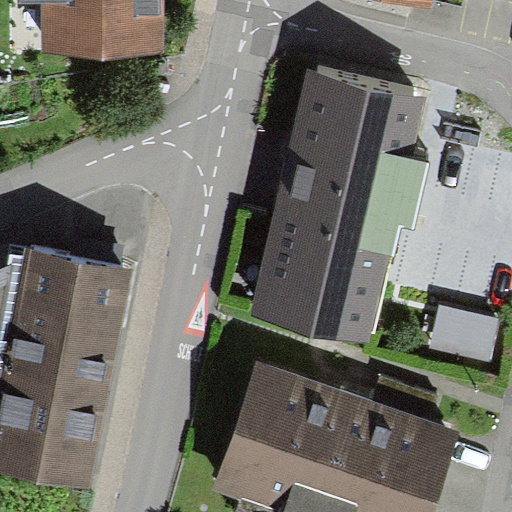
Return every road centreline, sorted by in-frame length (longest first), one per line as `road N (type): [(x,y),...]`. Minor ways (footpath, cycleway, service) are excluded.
road 1 (residential): [(220,143),(138,511)]
road 2 (residential): [(248,8),(499,78),(511,90)]
road 3 (residential): [(220,143),(144,141),(0,199)]
road 4 (residential): [(248,8),(220,143)]
